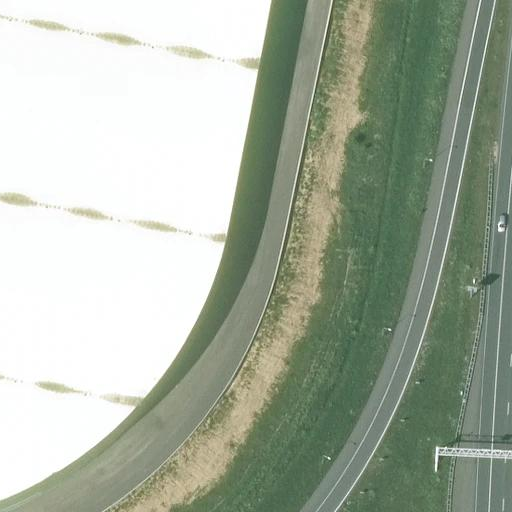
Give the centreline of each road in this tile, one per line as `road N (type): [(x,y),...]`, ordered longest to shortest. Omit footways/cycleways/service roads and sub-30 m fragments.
road 1 (motorway): [(487,0),(416,329),(377,428),(325,511)]
road 2 (motorway): [(511,267),(496,511)]
